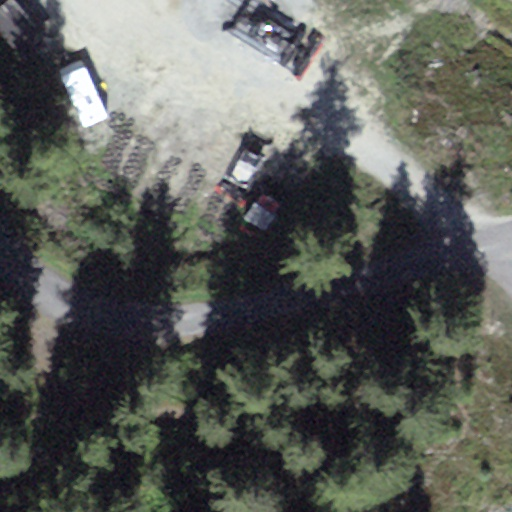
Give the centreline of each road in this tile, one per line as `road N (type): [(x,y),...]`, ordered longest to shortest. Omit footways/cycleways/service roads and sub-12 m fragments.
road 1 (unclassified): [(0,248),(56,298),(134,324),(434,259),(511,256)]
road 2 (track): [(174,0),(295,74),(454,213),(511,240)]
